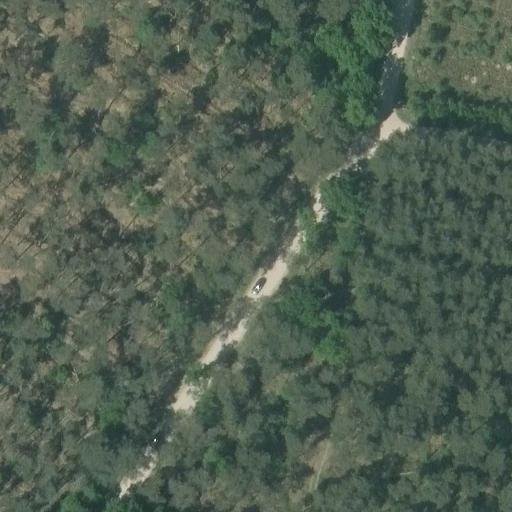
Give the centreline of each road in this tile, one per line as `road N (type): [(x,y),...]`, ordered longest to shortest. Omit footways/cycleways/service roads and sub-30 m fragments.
road 1 (track): [(319,511),(391,128)]
road 2 (track): [(391,128),(410,0)]
